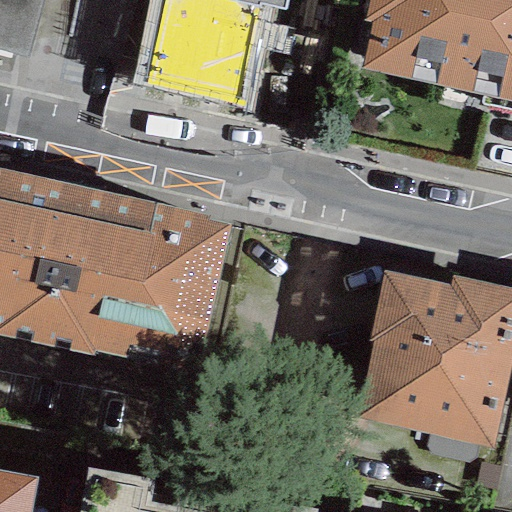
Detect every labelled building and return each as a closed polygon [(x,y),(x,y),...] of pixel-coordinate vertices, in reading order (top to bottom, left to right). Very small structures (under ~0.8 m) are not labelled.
[(0,0),(0,50),(28,58),(42,0),(0,0)] [(149,0),(132,84),(251,106),(271,7),(283,10),(284,0),(149,0)] [(511,0),(367,0),(363,21),(369,22),(359,69),(511,101),(511,0)] [(230,222),(0,171),(0,335),(96,356),(97,349),(197,371),(230,222)] [(447,287),(384,273),(368,341),(374,342),(357,419),(490,449),(511,353),(511,289),(450,275),(447,287)] [(151,480),(85,469),(77,511),(317,511),(247,499),(244,511),(218,511),(220,504),(174,496),(171,509),(146,505),(151,480)] [(0,511),(27,511),(33,477),(0,471),(0,511)]
